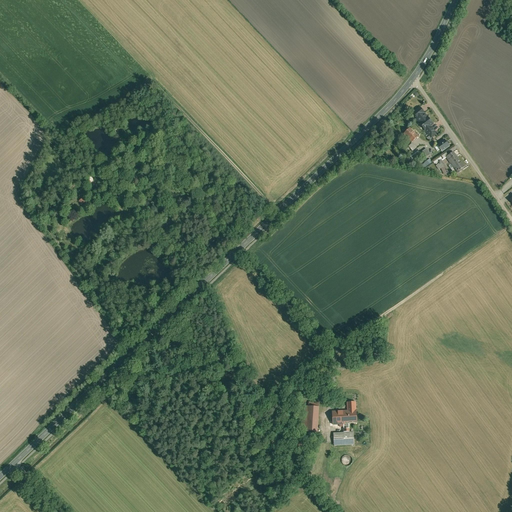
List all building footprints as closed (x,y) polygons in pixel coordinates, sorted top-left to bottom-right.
[(422,107),(414,113),(416,115),(417,115),(422,121),(421,121),(424,125),(429,121),(432,119),(429,115),(428,116),(423,110),(424,109),(422,107)] [(429,121),(424,125),(431,133),(432,136),(437,132),(429,121)] [(409,126),(405,130),(413,138),(417,134),(409,126)] [(115,130),(112,134),(118,138),(122,132),(117,129),(116,131),(115,130)] [(446,135),(438,141),(442,146),(443,149),(451,143),(446,135)] [(413,140),(410,144),(414,148),(418,144),(413,140)] [(420,151),(421,150),(418,145),(410,151),(413,156),(420,151)] [(431,151),(427,146),(421,150),(420,151),(424,156),(431,151)] [(464,165),(453,149),(449,152),(447,154),(448,155),(457,169),(464,165)] [(131,154),(134,159),(139,156),(137,151),(131,154)] [(441,158),(437,161),(438,162),(437,163),(440,167),(445,164),(441,158)] [(422,169),(432,163),(430,159),(420,165),(422,169)] [(349,407),(333,408),(334,422),(344,422),(344,429),(351,429),(351,422),(359,421),(358,407),(356,407),(356,399),(349,400),(349,407)] [(319,429),(321,404),(308,403),(306,429),(319,429)] [(351,429),(344,429),(335,430),(335,443),(355,442),(355,429),(351,429)] [(353,454),(352,453),(350,452),(347,452),(345,453),(344,455),(343,457),(343,459),(344,461),(346,463),(348,463),(350,463),(352,462),(354,461),(354,459),(354,457),(353,454)]
